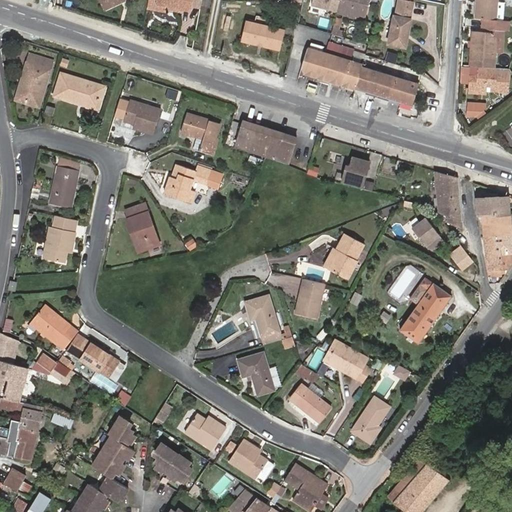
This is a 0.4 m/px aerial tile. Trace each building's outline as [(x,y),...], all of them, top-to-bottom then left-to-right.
[(92,0),(99,14),(106,10),(101,0),(92,0)] [(101,0),(106,10),(125,0),(101,0)] [(201,11),(202,0),(150,0),(150,2),(158,3),(157,8),(170,11),(171,5),(183,8),(201,11)] [(340,0),(312,0),(312,4),(338,11),(340,0)] [(370,0),(340,0),(338,11),(337,13),(365,20),(370,0)] [(395,15),(389,44),(406,48),(413,19),(411,18),(414,3),(399,0),(396,15),(395,15)] [(475,0),(473,26),(479,27),(484,27),(494,28),(495,0),(475,0)] [(250,23),(245,43),(283,52),(288,32),(250,23)] [(502,28),(494,28),(484,27),(483,36),(501,37),(502,28)] [(469,38),(467,68),(468,68),(490,70),(492,39),(469,38)] [(308,51),(301,74),(328,82),(336,59),(308,51)] [(336,59),(328,82),(356,91),(363,68),(336,59)] [(24,83),(19,99),(38,106),(50,71),(27,63),(21,82),(24,83)] [(385,101),(392,78),(367,70),(368,65),(364,64),(363,68),(356,91),(385,101)] [(505,92),(507,71),(490,70),(468,68),(466,89),(505,92)] [(93,106),(100,85),(61,72),(53,95),(77,103),(78,101),(93,106)] [(392,78),(385,101),(413,109),(419,87),(392,78)] [(16,98),(19,99),(24,83),(21,82),(16,98)] [(104,86),(100,85),(93,106),(78,101),(77,103),(95,110),(104,86)] [(168,89),(166,97),(176,100),(178,92),(168,89)] [(135,128),(134,133),(149,137),(157,113),(127,103),(120,123),(131,126),(135,128)] [(473,115),(481,108),(481,104),(467,103),(467,115),(473,115)] [(47,105),(44,113),(53,116),(56,108),(47,105)] [(203,137),(200,148),(215,153),(220,138),(216,137),(221,123),(189,112),(183,131),(197,135),(203,137)] [(235,149),(265,158),(276,162),(288,167),(297,139),(242,123),(235,149)] [(193,146),(200,148),(203,137),(197,135),(193,146)] [(262,160),(251,156),(248,162),(260,166),(262,160)] [(371,163),(356,158),(353,168),(351,175),(347,174),(345,183),(364,189),(371,163)] [(185,199),(189,188),(192,177),(206,182),(211,169),(196,164),(194,168),(176,162),(171,174),(169,174),(164,191),(185,199)] [(340,166),(332,164),(328,175),(336,178),(340,166)] [(51,203),(72,207),(80,170),(59,165),(51,203)] [(317,177),(319,167),(309,165),(307,174),(317,177)] [(217,186),(222,173),(211,169),(206,182),(217,186)] [(449,221),(462,227),(458,177),(438,172),(441,213),(450,217),(449,221)] [(194,190),(189,188),(185,199),(191,200),(194,190)] [(480,216),(485,215),(511,214),(510,197),(478,199),(480,216)] [(136,223),(143,246),(160,240),(146,199),(130,204),(132,213),(128,214),(132,225),(136,223)] [(77,225),(78,220),(53,214),(42,258),(63,262),(66,252),(67,247),(72,249),(75,232),(73,232),(75,225),(77,225)] [(511,227),(511,214),(485,215),(485,223),(486,236),(496,236),(511,234),(511,227)] [(427,218),(414,228),(429,248),(433,245),(436,248),(446,241),(427,218)] [(139,248),(143,246),(136,223),(132,225),(139,248)] [(342,251),(333,268),(351,278),(361,259),(359,258),(367,242),(347,232),(338,249),(342,251)] [(511,250),(511,234),(496,236),(497,252),(511,251),(511,250)] [(496,236),(486,236),(490,271),(510,269),(511,266),(511,251),(497,252),(496,236)] [(193,238),(184,242),(189,251),(197,246),(193,238)] [(463,246),(453,254),(464,268),(474,260),(463,246)] [(326,264),(333,268),(342,251),(338,249),(335,247),(326,264)] [(441,274),(435,282),(453,295),(459,287),(441,274)] [(314,314),(321,281),(300,277),(293,310),(314,314)] [(9,288),(14,289),(17,290),(18,282),(11,280),(9,288)] [(402,329),(419,342),(453,295),(435,282),(402,329)] [(354,292),(350,302),(358,305),(361,295),(354,292)] [(265,342),(281,337),(266,293),(243,300),(249,318),(254,316),(261,335),(263,334),(265,342)] [(56,315),(58,312),(46,301),(44,303),(56,315)] [(77,333),(70,327),(72,324),(58,312),(56,315),(44,303),(30,319),(55,342),(57,340),(67,348),(77,333)] [(6,317),(3,329),(10,331),(13,319),(6,317)] [(77,333),(79,331),(72,324),(70,327),(77,333)] [(19,341),(0,333),(0,358),(13,362),(19,341)] [(74,355),(85,338),(77,333),(67,348),(66,349),(74,355)] [(294,342),(292,333),(281,337),(284,345),(294,342)] [(85,338),(74,355),(98,371),(109,378),(119,361),(85,338)] [(356,376),(368,356),(335,338),(323,357),(356,376)] [(65,350),(67,348),(57,340),(55,342),(65,350)] [(259,393),(276,387),(270,367),(264,350),(239,358),(244,376),(249,375),(253,373),(254,377),(259,393)] [(50,370),(52,368),(56,362),(43,353),(37,361),(50,370)] [(61,356),(58,360),(67,366),(69,363),(69,362),(61,356)] [(13,362),(0,358),(0,375),(8,377),(5,388),(3,392),(2,398),(8,399),(14,400),(26,366),(13,362)] [(62,375),(68,367),(67,366),(58,360),(57,360),(56,362),(52,368),(62,375)] [(127,366),(119,361),(109,378),(116,383),(127,366)] [(270,367),(276,387),(284,384),(278,365),(270,367)] [(300,365),(296,376),(314,382),(318,372),(300,365)] [(393,374),(404,382),(411,372),(399,365),(393,374)] [(301,382),(290,396),(320,419),(331,404),(301,382)] [(125,405),(131,395),(121,390),(116,400),(125,405)] [(390,406),(374,395),(351,429),(371,442),(381,428),(377,425),(390,406)] [(8,399),(2,398),(0,404),(0,405),(0,407),(6,409),(6,407),(23,410),(25,403),(14,400),(8,399)] [(42,406),(25,403),(23,410),(41,413),(42,406)] [(167,403),(163,410),(168,413),(170,413),(173,407),(167,403)] [(41,413),(23,410),(22,416),(39,420),(41,413)] [(168,413),(163,410),(159,417),(164,420),(168,413)] [(54,411),(50,421),(70,429),(73,419),(54,411)] [(212,422),(208,419),(200,413),(187,431),(214,450),(229,429),(215,419),(212,422)] [(39,420),(22,416),(21,420),(20,423),(21,427),(37,431),(39,420)] [(20,423),(21,420),(3,417),(2,421),(20,425),(20,423)] [(129,422),(121,417),(109,433),(112,436),(92,466),(109,476),(112,478),(116,471),(119,473),(125,465),(123,463),(127,457),(129,459),(134,451),(127,446),(131,441),(129,440),(132,435),(134,433),(129,430),(132,426),(128,424),(129,422)] [(0,428),(0,453),(14,457),(21,427),(20,423),(20,425),(2,421),(0,428)] [(31,460),(37,431),(21,427),(14,457),(31,460)] [(242,441),(238,438),(234,444),(238,447),(242,441)] [(256,453),(259,449),(245,440),(231,461),(258,479),(259,477),(270,462),(261,456),(256,453)] [(155,450),(153,454),(169,463),(176,452),(159,441),(154,449),(155,450)] [(169,474),(173,477),(175,475),(181,479),(190,466),(186,464),(188,460),(176,452),(169,463),(173,465),(169,474)] [(169,463),(153,454),(152,454),(155,456),(153,460),(156,462),(154,464),(160,468),(164,471),(169,463)] [(394,502),(427,464),(417,457),(385,497),(394,502)] [(58,462),(53,469),(63,475),(67,468),(58,462)] [(276,467),(270,462),(259,477),(266,481),(276,467)] [(167,473),(169,474),(173,465),(169,463),(164,471),(167,473)] [(308,472),(295,463),(285,479),(299,489),(292,500),(308,510),(312,505),(315,506),(328,486),(321,480),(319,483),(307,475),(308,472)] [(420,511),(447,480),(427,464),(394,502),(406,511),(420,511)] [(33,468),(28,477),(40,483),(45,474),(33,468)] [(6,484),(24,493),(30,483),(25,480),(26,477),(13,470),(6,484)] [(321,480),(308,472),(307,475),(319,483),(321,480)] [(109,476),(100,491),(107,495),(116,501),(119,497),(121,498),(127,488),(112,478),(109,476)] [(266,495),(278,501),(285,488),(274,481),(266,495)] [(90,485),(81,499),(101,511),(103,507),(106,502),(104,501),(107,495),(100,491),(90,485)] [(240,497),(233,505),(241,511),(276,511),(258,498),(240,485),(234,492),(240,497)] [(42,511),(52,497),(41,490),(27,511),(42,511)] [(21,497),(15,508),(21,511),(22,511),(29,501),(21,497)] [(72,511),(100,511),(101,511),(81,499),(72,511)]
